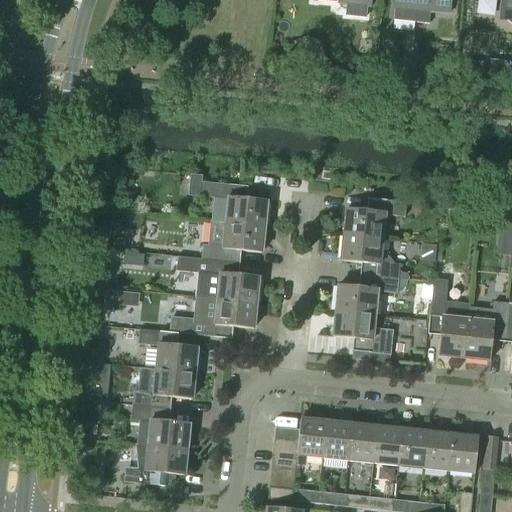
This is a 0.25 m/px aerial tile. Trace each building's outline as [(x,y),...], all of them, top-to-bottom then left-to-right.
[(336,0),(336,5),(345,6),(344,17),(365,19),(366,8),(368,9),(369,0),(336,0)] [(429,15),(448,17),(449,0),(394,0),(393,21),(428,24),(429,15)] [(511,0),(499,0),(498,22),(511,23),(511,0)] [(445,73),(454,74),(455,62),(446,61),(445,73)] [(213,199),(211,223),(263,228),(266,202),(240,199),(241,188),(201,183),(199,198),(213,199)] [(345,210),(343,236),(383,240),(386,217),(404,219),(406,204),(373,201),(371,213),(345,210)] [(191,205),(190,215),(209,217),(210,207),(191,205)] [(124,214),(112,212),(110,229),(122,230),(124,214)] [(202,246),(201,260),(233,264),(234,252),(260,254),(263,228),(211,223),(208,246),(202,246)] [(511,240),(511,224),(499,223),(498,239),(511,240)] [(366,265),(365,277),(402,281),(402,280),(408,281),(408,278),(405,274),(401,274),(399,272),(399,265),(394,265),(382,252),(383,240),(343,236),(340,262),(366,265)] [(114,239),(114,249),(122,249),(123,239),(114,239)] [(232,275),(233,264),(201,260),(177,258),(175,272),(198,275),(195,298),(255,304),(258,278),(232,275)] [(337,286),(335,312),(375,316),(378,293),(401,295),(402,281),(365,277),(364,289),(337,286)] [(437,357),(463,360),(468,305),(445,303),(447,282),(432,280),(427,330),(439,331),(437,357)] [(122,293),(105,291),(103,311),(121,313),(122,293)] [(252,330),(255,304),(195,298),(193,321),(178,319),(177,335),(225,340),(226,328),(252,330)] [(469,305),(468,305),(463,360),(489,362),(491,336),(503,337),(507,305),(493,303),(492,311),(469,309),(469,305)] [(511,305),(507,305),(503,337),(511,338),(511,305)] [(389,356),(392,332),(374,330),(375,316),(335,312),(332,338),(353,340),(351,352),(389,356)] [(153,371),(193,375),(196,349),(170,346),(171,334),(139,331),(138,345),(156,347),(153,371)] [(96,365),(93,396),(106,397),(109,366),(96,365)] [(133,392),(131,407),(163,410),(165,398),(191,401),(193,375),(153,371),(151,394),(133,392)] [(148,423),(146,447),(186,451),(188,425),(162,422),(163,410),(131,407),(130,422),(148,423)] [(299,419),(298,431),(297,443),(296,455),(296,458),(295,465),(295,467),(302,468),(303,458),(321,460),(325,422),(299,419)] [(350,424),(325,422),(321,460),(346,463),(350,424)] [(346,463),(372,465),(376,427),(350,424),(346,463)] [(401,430),(376,427),(372,465),(397,468),(401,430)] [(273,440),(297,443),(298,431),(274,428),(273,440)] [(426,432),(401,430),(397,468),(422,471),(426,432)] [(451,435),(426,432),(422,471),(447,473),(451,435)] [(447,473),(473,476),(477,438),(451,435),(447,473)] [(481,471),(493,472),(497,440),(485,438),(481,471)] [(273,440),(272,452),(296,455),(297,443),(273,440)] [(183,477),(186,451),(146,447),(135,446),(135,448),(132,447),(132,451),(134,470),(125,469),(123,483),(156,486),(157,474),(183,477)] [(511,466),(511,449),(500,447),(497,464),(511,466)] [(272,452),(271,464),(295,467),(296,458),(296,455),(272,452)] [(271,464),(269,476),(294,479),(295,467),(271,464)] [(481,471),(479,496),(491,497),(493,472),(481,471)] [(293,491),(294,479),(269,476),(268,488),(293,491)] [(292,502),(293,491),(268,488),(267,500),(292,502)] [(292,502),(317,505),(318,493),(293,491),(292,502)] [(343,496),(318,493),(317,505),(342,508),(343,496)] [(469,511),(472,495),(459,494),(457,511),(469,511)] [(342,508),(367,510),(368,499),(343,496),(342,508)] [(489,511),(491,497),(479,496),(477,511),(489,511)] [(392,511),(393,501),(368,499),(367,510),(382,511),(392,511)] [(417,511),(418,504),(393,501),(392,511),(417,511)]
